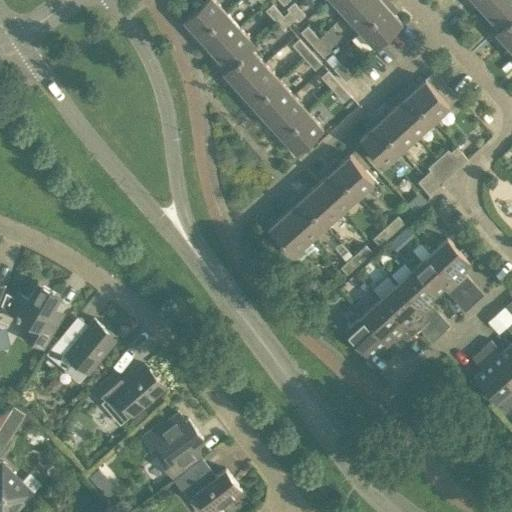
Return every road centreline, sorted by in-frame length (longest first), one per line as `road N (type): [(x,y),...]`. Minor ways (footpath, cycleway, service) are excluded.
road 1 (residential): [(0,224),(103,281),(166,334),(279,487),(285,508)]
road 2 (tertiary): [(195,255),(326,434),(399,511)]
road 3 (tertiary): [(16,40),(147,207),(195,255)]
road 4 (tertiary): [(195,255),(154,71),(110,0)]
road 5 (residential): [(511,255),(471,207),(475,164),(506,134),(507,117),(439,36)]
road 6 (residential): [(398,385),(511,279)]
